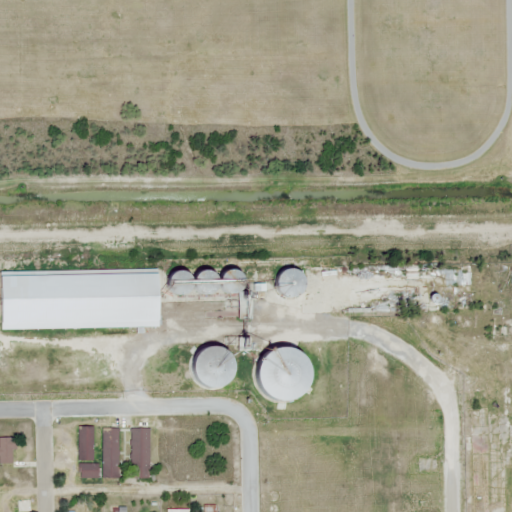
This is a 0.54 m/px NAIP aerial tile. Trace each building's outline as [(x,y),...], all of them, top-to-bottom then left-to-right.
[(305,271),(280,271),(280,294),(305,294),(305,271)] [(3,330),(162,328),(161,273),(2,274),(3,330)] [(203,389),(230,389),(230,350),(203,350),(203,389)] [(267,351),(266,400),(302,400),(302,351),(267,351)] [(94,427),(78,427),(78,462),(94,462),(94,427)] [(102,478),(118,478),(118,429),(102,429),(102,478)] [(150,478),(150,429),(131,429),(131,478),(150,478)] [(0,464),(15,464),(15,438),(0,438),(0,464)] [(79,479),(98,479),(98,463),(79,463),(79,479)]
